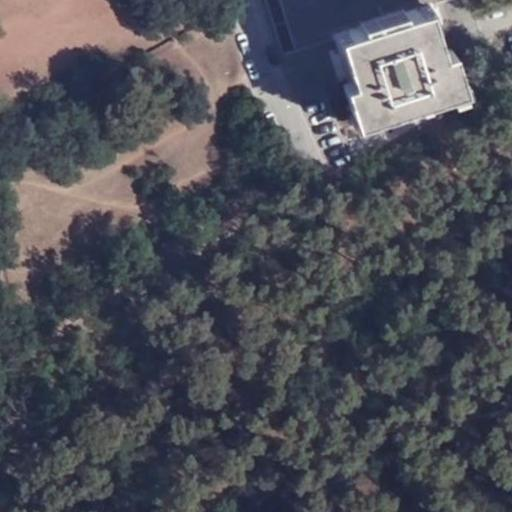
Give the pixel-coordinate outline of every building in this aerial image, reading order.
[(279,0),(294,47),(333,34),(343,31),(349,48),(341,51),(350,80),(341,83),(351,114),(368,109),(371,119),(447,96),(443,85),(460,80),(451,50),(441,53),(433,27),(422,30),(415,8),(430,4),(441,0),(279,0)] [(436,26),(430,4),(415,8),(422,30),(433,27),(436,26)] [(343,31),(333,34),(338,52),(341,51),(349,48),(343,31)] [(465,79),(460,80),(443,85),(447,96),(447,97),(468,91),(465,79)] [(368,109),(351,114),(348,115),(352,127),(371,121),(371,119),(368,109)]
